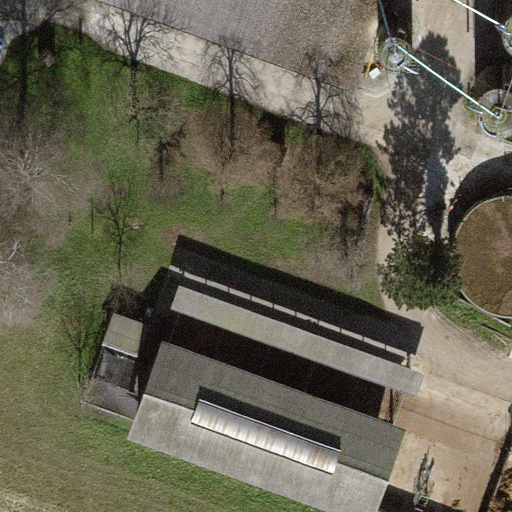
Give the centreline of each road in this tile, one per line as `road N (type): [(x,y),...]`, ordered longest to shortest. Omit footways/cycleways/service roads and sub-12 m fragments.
road 1 (track): [(0,2),(511,168)]
road 2 (track): [(511,393),(472,377),(409,311),(397,250),(433,138),(492,0)]
